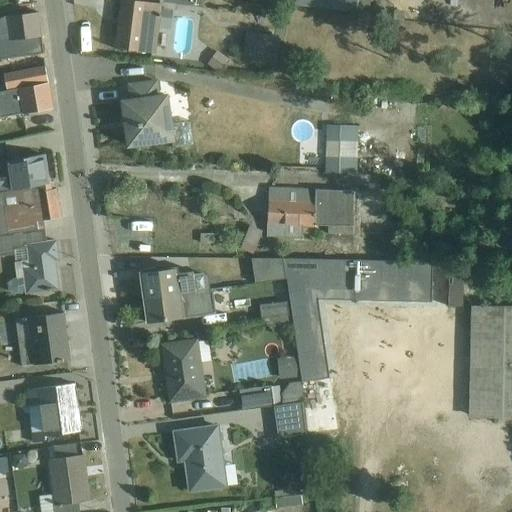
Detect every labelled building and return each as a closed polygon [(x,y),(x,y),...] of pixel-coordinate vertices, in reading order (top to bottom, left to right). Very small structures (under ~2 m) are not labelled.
[(162,5),(124,0),(122,0),(116,49),(120,49),(120,51),(155,55),(162,5)] [(284,0),(284,6),(357,13),(357,0),(284,0)] [(373,11),(374,0),(359,0),(358,10),(373,11)] [(0,56),(19,54),(17,40),(42,37),(38,13),(0,18),(0,56)] [(269,36),(246,33),(243,60),(265,63),(265,65),(277,66),(281,37),(269,35),(269,36)] [(232,70),(236,65),(217,50),(207,64),(219,73),(222,69),(227,73),(230,69),(232,70)] [(0,118),(52,109),(45,68),(5,75),(8,89),(0,90),(0,118)] [(159,81),(129,85),(131,101),(123,102),(129,146),(175,139),(169,94),(161,95),(159,81)] [(429,104),(418,103),(417,121),(428,121),(429,104)] [(357,175),(359,127),(326,126),(326,136),(323,136),(323,144),(326,144),(325,174),(357,175)] [(0,193),(49,184),(44,156),(30,158),(29,157),(0,163),(0,193)] [(0,237),(44,232),(43,221),(62,218),(57,190),(50,191),(49,184),(0,193),(0,237)] [(315,227),(328,227),(328,235),(353,236),(354,192),(269,188),(267,237),(302,239),(302,227),(315,228),(315,227)] [(240,249),(254,254),(263,232),(250,226),(240,249)] [(0,237),(0,256),(15,254),(16,263),(15,263),(16,278),(14,279),(7,283),(8,292),(18,295),(59,290),(56,268),(56,267),(53,267),(52,261),(57,260),(58,261),(59,261),(56,241),(46,243),(44,232),(0,237)] [(252,259),(255,284),(286,280),(283,259),(252,259)] [(431,302),(432,261),(283,259),(286,280),(289,302),(291,315),(292,324),(302,381),(322,378),(310,289),(355,291),(355,299),(431,302)] [(144,298),(210,289),(208,277),(203,273),(194,274),(193,271),(179,274),(178,268),(141,273),(144,298)] [(448,274),(446,303),(459,304),(461,275),(448,274)] [(210,289),(144,298),(148,323),(216,314),(213,289),(210,289)] [(259,306),(261,319),(291,315),(289,302),(259,306)] [(511,306),(476,306),(471,306),(469,419),(474,419),(511,419),(511,306)] [(64,313),(16,320),(22,368),(63,362),(63,361),(71,360),(64,313)] [(291,315),(261,319),(275,335),(288,323),(292,324),(291,315)] [(199,340),(163,346),(171,401),(207,396),(199,340)] [(296,357),(278,359),(280,380),(298,378),(296,357)] [(274,406),(302,403),(299,382),(289,383),(281,394),(280,385),(272,387),(271,386),(239,391),(242,410),(274,406)] [(74,384),(25,391),(27,408),(30,408),(34,443),(45,442),(44,437),(80,432),(74,384)] [(302,403),(274,406),(279,439),(307,434),(302,403)] [(218,426),(175,432),(179,461),(187,460),(189,467),(187,468),(190,491),(238,484),(235,463),(224,465),(218,426)] [(27,453),(13,455),(15,469),(29,467),(27,453)] [(79,511),(78,503),(90,501),(84,455),(77,456),(55,459),(48,460),(52,494),(40,496),(41,511),(79,511)] [(10,457),(4,457),(4,460),(0,460),(0,477),(6,476),(6,469),(11,469),(10,457)] [(274,491),(275,498),(296,496),(296,490),(315,493),(313,479),(299,475),(295,489),(274,491)] [(296,496),(275,498),(276,508),(303,505),(301,495),(296,496)]
